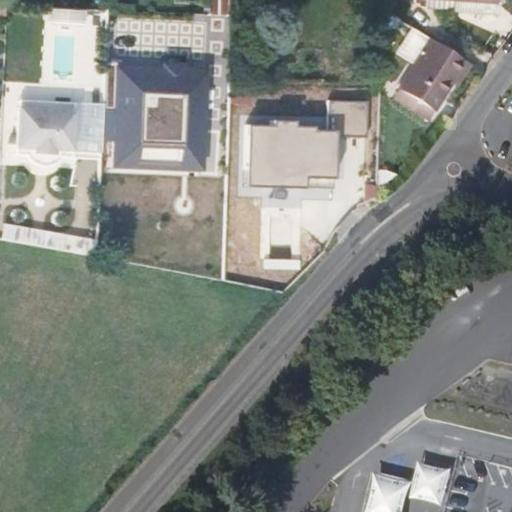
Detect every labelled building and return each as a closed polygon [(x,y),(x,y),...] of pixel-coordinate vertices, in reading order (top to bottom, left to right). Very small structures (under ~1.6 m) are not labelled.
[(424,85),(458,37),(423,10),(387,58),(424,85)] [(324,134),(361,135),(362,102),(325,100),(324,134)] [(69,150),(70,110),(17,110),(15,149),(32,150),(32,154),(53,155),(53,150),(69,150)] [(241,124),(238,184),(327,188),(330,128),(241,124)] [(0,241),(79,250),(81,235),(0,226),(0,241)]
